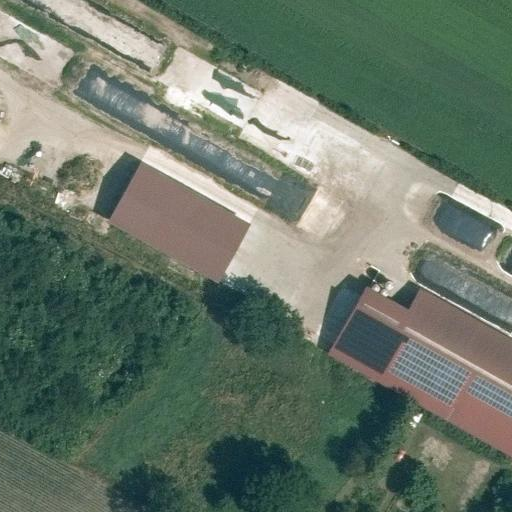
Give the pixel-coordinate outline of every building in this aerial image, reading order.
[(143,131),(150,136),(168,109),(162,105),(143,131)] [(162,147),(177,109),(168,105),(152,143),(162,147)] [(385,161),(313,123),(266,210),(338,249),(385,161)] [(0,127),(0,154),(12,135),(0,127)] [(511,342),(419,292),(408,313),(364,289),(329,353),(511,453),(511,342)]
